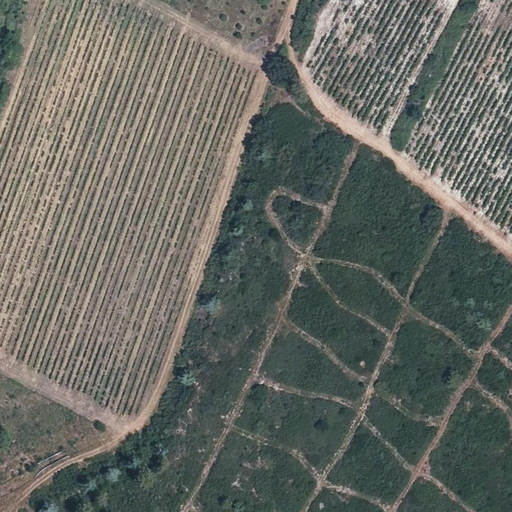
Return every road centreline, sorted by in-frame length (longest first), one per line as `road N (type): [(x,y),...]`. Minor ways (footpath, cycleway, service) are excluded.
road 1 (track): [(10,511),(44,477),(128,439),(151,415),(283,30)]
road 2 (track): [(292,0),(283,30),(297,73),(351,129),(511,250)]
